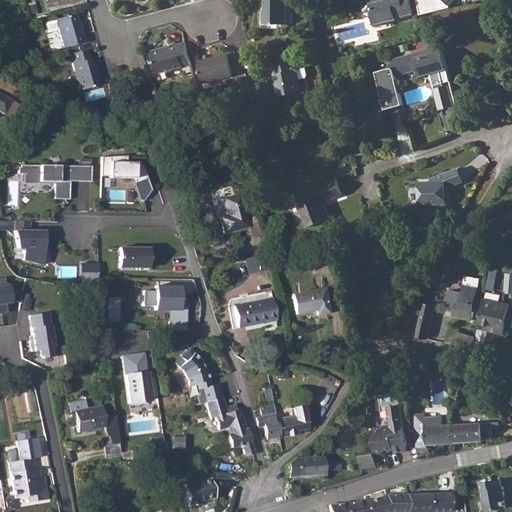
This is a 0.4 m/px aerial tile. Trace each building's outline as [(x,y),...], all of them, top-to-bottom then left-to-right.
[(288,0),(266,0),(266,10),(264,10),(264,23),(288,23),(288,0)] [(387,0),(373,0),(371,1),(364,2),(363,4),(364,11),(366,12),(373,11),(376,25),(397,20),(396,16),(401,16),(413,13),(409,0),(391,0),(392,0),(388,1),(387,0)] [(446,0),(419,0),(423,14),(453,6),(453,5),(450,4),(446,0)] [(77,16),(57,21),(64,50),(85,44),(77,16)] [(189,51),(187,42),(179,45),(180,47),(165,51),(164,49),(153,51),(157,63),(160,63),(162,74),(193,66),(189,51)] [(434,47),(392,59),(394,66),(397,75),(419,68),(421,75),(430,72),(434,85),(443,82),(435,52),(434,47)] [(89,52),(70,57),(80,92),(101,86),(97,73),(96,72),(93,61),(91,61),(89,52)] [(199,61),(204,82),(219,78),(220,85),(228,83),(226,76),(233,75),(228,54),(213,58),(213,59),(209,60),(208,59),(199,61)] [(295,62),(276,67),(278,76),(276,76),(279,87),(276,88),(279,98),(301,92),(299,81),(306,80),(307,77),(305,67),(297,69),(295,62)] [(394,66),(378,71),(388,108),(405,104),(397,75),(394,66)] [(453,104),(448,85),(435,89),(440,108),(453,104)] [(0,113),(2,115),(10,101),(0,95),(0,113)] [(144,202),(151,191),(142,164),(137,165),(136,162),(111,162),(111,156),(102,157),(102,176),(109,176),(109,178),(133,179),(140,202),(144,202)] [(70,184),(89,184),(89,168),(19,167),(18,175),(23,175),(24,183),(54,183),(53,200),(69,201),(70,184)] [(459,170),(443,176),(448,205),(451,205),(450,193),(448,193),(448,188),(450,188),(464,183),(459,170)] [(434,183),(422,183),(422,206),(448,205),(443,176),(434,180),(434,183)] [(338,181),(296,194),(307,228),(331,220),(325,202),(343,196),(338,181)] [(226,214),(218,217),(223,234),(247,227),(238,194),(222,199),(226,214)] [(45,233),(14,232),(19,253),(24,252),(22,262),(45,267),(45,233)] [(118,248),(118,268),(129,268),(146,268),(147,248),(118,248)] [(255,256),(258,271),(268,269),(265,254),(255,256)] [(443,266),(432,283),(439,287),(450,269),(443,266)] [(399,270),(361,274),(363,294),(383,292),(383,290),(390,290),(390,291),(401,290),(399,270)] [(0,312),(6,312),(4,301),(10,301),(20,302),(22,290),(7,287),(7,282),(4,283),(3,277),(0,277),(0,312)] [(155,310),(169,310),(169,330),(187,330),(187,324),(196,325),(196,281),(156,280),(156,290),(144,290),(144,304),(155,304),(155,310)] [(453,316),(462,319),(471,286),(465,284),(463,292),(457,290),(450,315),(453,316)] [(471,286),(462,319),(469,320),(478,288),(471,286)] [(323,289),(291,295),(295,314),(315,310),(316,315),(326,313),(328,312),(323,289)] [(271,299),(233,307),(237,327),(275,320),(271,299)] [(484,300),(478,323),(496,328),(494,334),(504,337),(511,307),(484,300)] [(422,306),(415,337),(421,338),(428,339),(434,310),(422,306)] [(43,357),(53,356),(51,348),(53,348),(47,313),(28,315),(27,316),(30,335),(28,336),(31,351),(39,350),(41,356),(43,357)] [(205,387),(208,401),(221,397),(222,397),(219,384),(211,386),(206,367),(205,368),(203,363),(204,362),(190,349),(182,357),(187,361),(182,367),(188,373),(191,379),(192,384),(199,383),(200,388),(205,387)] [(123,356),(129,403),(151,401),(145,352),(123,356)] [(380,371),(371,373),(375,387),(383,385),(380,371)] [(229,434),(227,434),(231,448),(240,445),(244,456),(254,453),(246,429),(244,430),(238,410),(235,410),(234,405),(224,408),(221,397),(208,401),(207,401),(211,418),(215,417),(218,429),(227,427),(229,434)] [(68,404),(70,412),(73,411),(75,421),(77,431),(104,426),(100,406),(85,409),(84,401),(68,404)] [(275,420),(273,406),(259,408),(261,417),(255,417),(258,427),(262,426),(266,440),(278,438),(275,420)] [(400,406),(388,408),(390,419),(391,425),(395,449),(395,452),(407,450),(400,406)] [(304,414),(275,420),(278,438),(307,432),(304,414)] [(423,454),(424,453),(425,453),(426,451),(426,450),(426,444),(439,443),(454,442),(453,424),(443,424),(443,420),(442,419),(425,420),(425,415),(412,415),(415,447),(416,449),(417,452),(419,453),(421,454),(423,454)] [(480,422),(453,424),(454,442),(467,441),(485,441),(492,440),(492,427),(500,427),(500,421),(480,422)] [(377,430),(377,436),(380,452),(386,452),(386,450),(395,449),(391,425),(381,427),(381,429),(377,430)] [(153,429),(140,431),(142,440),(155,438),(153,429)] [(184,436),(174,436),(173,448),(183,449),(184,436)] [(108,445),(103,446),(105,460),(120,457),(118,438),(108,440),(108,445)] [(33,469),(31,458),(15,461),(14,450),(11,449),(7,449),(5,451),(7,462),(13,498),(26,495),(27,502),(46,498),(44,488),(42,475),(38,476),(33,477),(32,469),(33,469)] [(376,466),(374,453),(359,455),(362,468),(376,466)] [(293,459),(286,463),(286,477),(323,475),(323,471),(322,464),(322,457),(293,459)] [(322,464),(323,471),(338,470),(338,463),(322,464)] [(479,481),(484,511),(508,507),(503,477),(479,481)] [(209,478),(183,485),(188,506),(196,504),(196,502),(214,497),(209,478)] [(450,493),(406,494),(406,511),(428,511),(450,511),(450,493)] [(406,511),(406,494),(386,495),(386,511),(406,511)] [(386,511),(386,495),(364,501),(365,511),(386,511)] [(365,511),(364,501),(329,505),(329,511),(365,511)]
